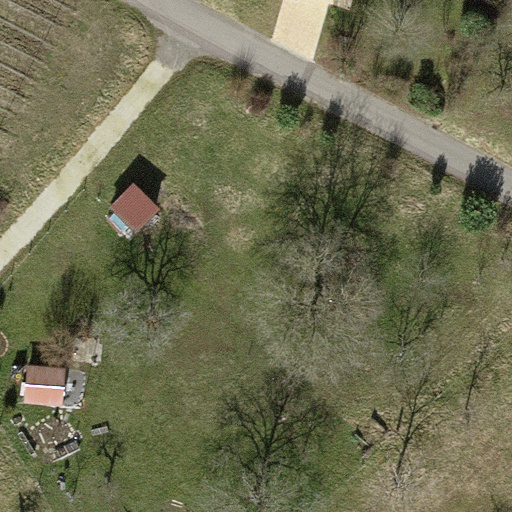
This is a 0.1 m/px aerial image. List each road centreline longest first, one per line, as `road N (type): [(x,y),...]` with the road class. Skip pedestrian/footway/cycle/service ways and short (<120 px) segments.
road 1 (residential): [(511,177),(173,0)]
road 2 (track): [(206,16),(0,265)]
